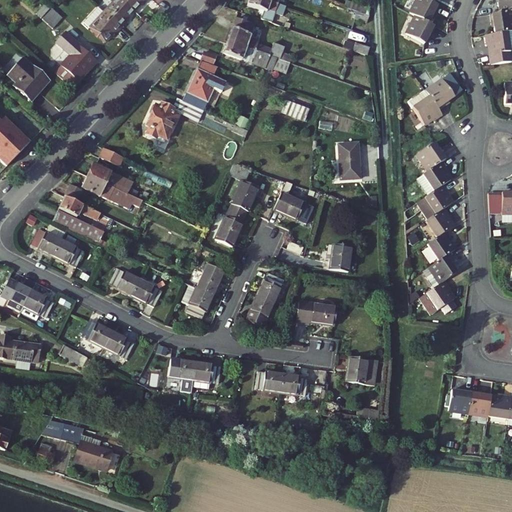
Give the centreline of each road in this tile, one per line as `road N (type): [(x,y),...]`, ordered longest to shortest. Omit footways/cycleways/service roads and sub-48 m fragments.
road 1 (residential): [(468,0),(460,35),(480,105),(474,188),(481,280),(490,298),(511,307)]
road 2 (residential): [(198,0),(0,214)]
road 3 (residential): [(0,252),(163,336),(214,345)]
road 4 (residential): [(138,511),(0,466)]
road 5 (residential): [(265,231),(214,345)]
